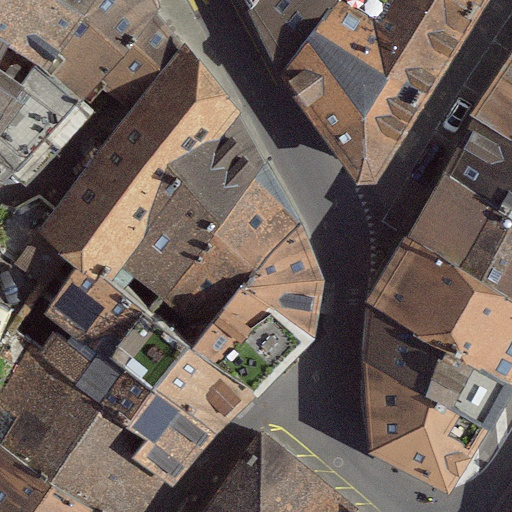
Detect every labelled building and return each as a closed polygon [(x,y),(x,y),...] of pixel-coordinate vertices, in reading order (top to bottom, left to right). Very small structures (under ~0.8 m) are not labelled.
[(0,0),(0,43),(49,72),(84,21),(48,0),(0,0)] [(48,0),(84,21),(97,0),(48,0)] [(161,15),(156,0),(97,0),(84,21),(49,72),(89,101),(104,82),(122,95),(138,106),(189,46),(174,30),(161,15)] [(245,0),(251,10),(258,0),(245,0)] [(287,71),(340,0),(258,0),(251,10),(287,71)] [(482,0),(340,0),(287,71),(356,184),(377,183),(482,0)] [(89,101),(49,72),(0,43),(0,164),(14,175),(89,101)] [(112,139),(179,188),(241,109),(189,46),(138,106),(112,139)] [(511,55),(475,117),(511,137),(511,55)] [(105,287),(151,316),(266,164),(241,109),(179,188),(105,287)] [(445,174),(511,212),(511,137),(475,117),(445,174)] [(105,287),(179,188),(112,139),(38,234),(76,267),(105,287)] [(266,164),(151,316),(191,348),(301,221),(266,164)] [(409,237),(511,298),(511,212),(445,174),(409,237)] [(324,284),(301,221),(191,348),(258,396),(317,336),(324,284)] [(378,294),(511,374),(511,298),(409,237),(378,294)] [(98,354),(75,388),(145,440),(134,457),(166,482),(174,487),(219,436),(118,363),(151,316),(105,287),(76,267),(43,313),(98,354)] [(511,385),(511,374),(378,294),(369,361),(485,426),(511,385)] [(191,348),(151,316),(118,363),(219,436),(258,396),(191,348)] [(0,388),(0,441),(102,511),(145,511),(166,482),(134,457),(145,440),(75,388),(23,352),(0,388)] [(485,426),(369,361),(373,445),(449,481),(485,426)] [(207,511),(349,511),(267,440),(212,505),(207,511)] [(0,511),(102,511),(0,441),(0,511)]
